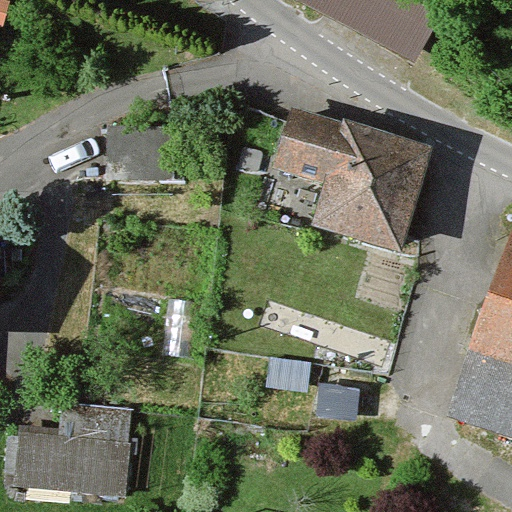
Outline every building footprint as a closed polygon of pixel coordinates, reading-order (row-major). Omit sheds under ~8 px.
[(302,0),(300,4),(410,60),(430,20),(391,0),(302,0)] [(421,156),(282,119),(266,181),(311,192),(299,238),(393,263),(421,156)] [(169,137),(99,139),(100,185),(171,183),(169,137)] [(511,220),(506,219),(433,424),(511,452),(511,220)] [(113,511),(120,447),(17,436),(10,502),(109,511),(113,511)]
